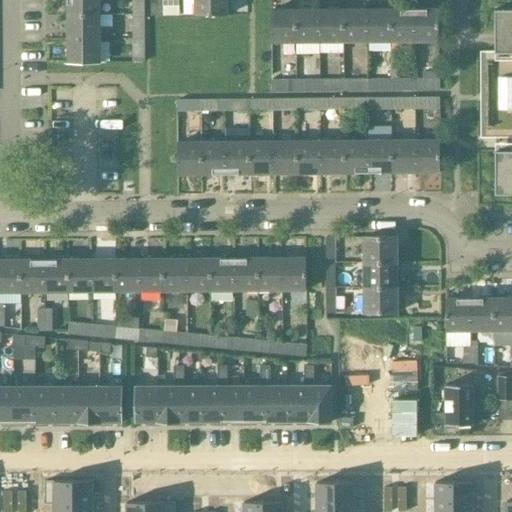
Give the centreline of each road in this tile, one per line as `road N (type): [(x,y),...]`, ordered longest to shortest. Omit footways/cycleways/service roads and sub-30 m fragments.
road 1 (residential): [(0,462),(511,459)]
road 2 (residential): [(424,210),(11,213)]
road 3 (residential): [(11,213),(7,0)]
